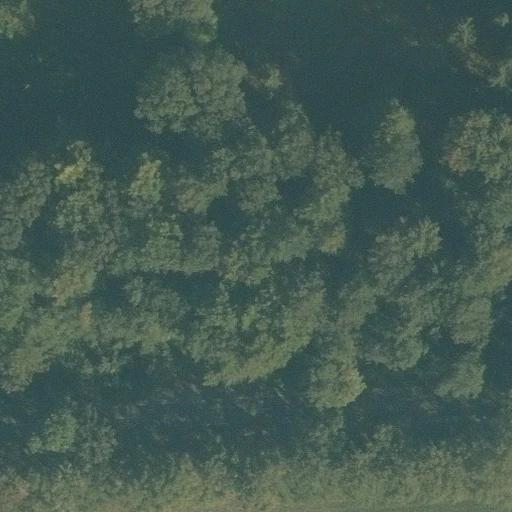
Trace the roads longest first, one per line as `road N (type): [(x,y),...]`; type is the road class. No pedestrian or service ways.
road 1 (secondary): [(0,425),(511,392)]
road 2 (track): [(511,464),(0,497)]
road 3 (track): [(132,0),(158,105),(191,414)]
